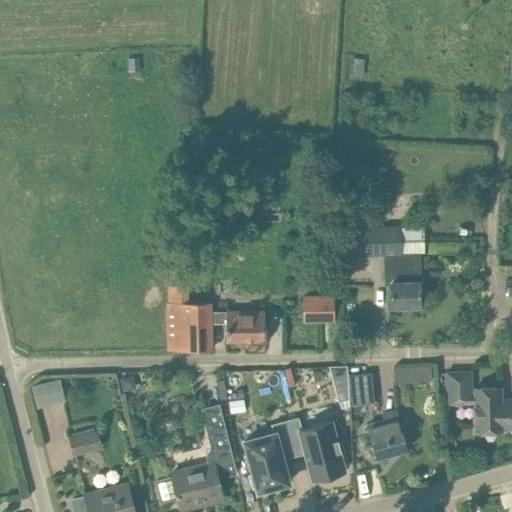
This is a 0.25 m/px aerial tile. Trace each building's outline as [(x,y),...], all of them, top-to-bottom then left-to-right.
[(420,305),(419,253),(425,252),(424,225),(339,227),(340,256),(385,254),(386,282),(391,282),(392,306),(420,305)] [(187,285),(167,285),(168,348),(186,348),(186,303),(187,303),(187,285)] [(302,295),(302,322),(333,321),(333,295),(302,295)] [(211,322),(226,322),(227,340),(265,340),(265,310),(226,310),(226,312),(210,312),(210,303),(187,303),(186,303),(186,348),(211,348),(211,322)] [(347,365),(329,366),(330,368),(334,382),(348,380),(348,379),(348,375),(348,374),(347,368),(347,365)] [(416,367),(394,368),(394,379),(417,378),(416,367)] [(500,386),(476,387),(476,393),(472,393),(471,371),(446,371),(447,403),(472,402),(476,402),(476,406),(474,406),(474,418),(476,418),(477,431),(502,430),(502,428),(511,427),(511,399),(501,400),(500,386)] [(372,372),(348,375),(348,379),(351,405),(374,402),(372,372)] [(32,385),(37,408),(53,404),(50,393),(63,390),(60,378),(32,385)] [(280,381),(280,405),(296,405),(296,381),(280,381)] [(229,401),(231,412),(244,411),(243,399),(229,401)] [(223,498),(218,478),(236,474),(219,404),(199,409),(209,448),(205,455),(207,463),(171,472),(172,476),(156,480),(161,501),(178,497),(181,509),(182,509),(181,505),(206,499),(207,502),(223,498)] [(385,419),(368,423),(377,457),(407,449),(400,426),(395,410),(383,413),(385,419)] [(298,416),(285,420),(295,455),(306,452),(313,479),(320,477),(321,482),(338,477),(337,473),(344,471),(343,464),(347,463),(341,441),(337,442),(331,420),(301,428),(298,416)] [(274,432),(245,440),(253,472),(249,473),(253,488),(257,487),(258,490),(262,489),(263,493),(277,490),(276,485),(289,482),(283,459),(295,455),(285,420),(272,423),(274,432)] [(97,432),(71,439),(74,453),(101,446),(97,432)] [(73,511),(134,511),(128,483),(70,498),(73,511)]
